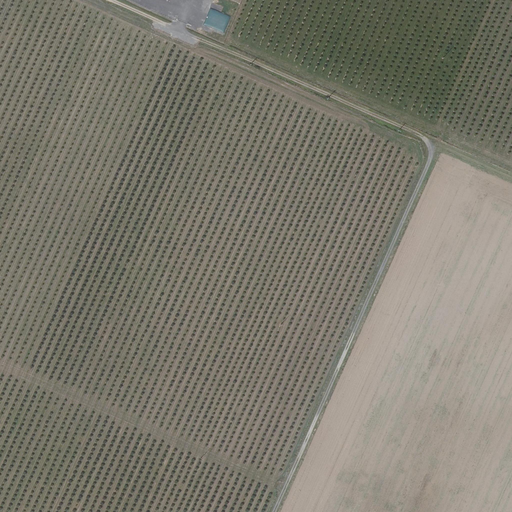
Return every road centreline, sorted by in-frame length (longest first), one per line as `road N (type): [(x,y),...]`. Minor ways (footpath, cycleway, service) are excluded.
road 1 (track): [(435,148),(274,511)]
road 2 (track): [(435,148),(110,0)]
